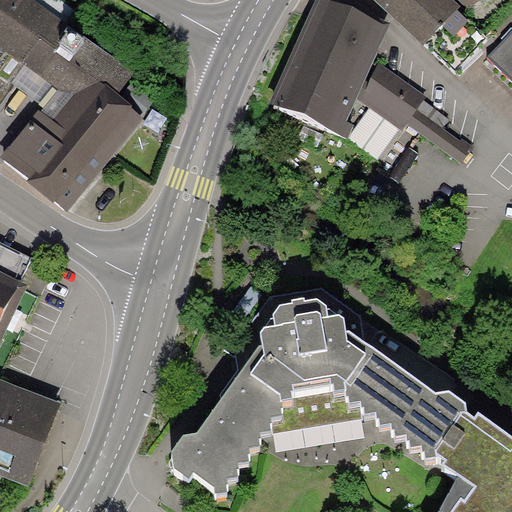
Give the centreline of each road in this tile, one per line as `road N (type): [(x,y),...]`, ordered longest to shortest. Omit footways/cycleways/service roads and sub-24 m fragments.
road 1 (primary): [(156,295),(209,125),(244,47)]
road 2 (primary): [(94,491),(132,393),(156,295)]
road 3 (tertiary): [(156,295),(0,195)]
